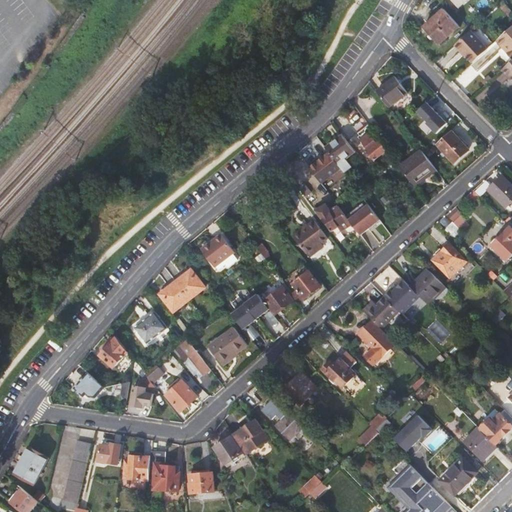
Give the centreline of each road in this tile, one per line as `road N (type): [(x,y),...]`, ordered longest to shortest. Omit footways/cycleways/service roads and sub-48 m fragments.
road 1 (residential): [(503,148),(189,430),(27,409)]
road 2 (tertiary): [(27,409),(165,249),(332,103),(386,30)]
road 3 (residential): [(386,30),(503,148)]
